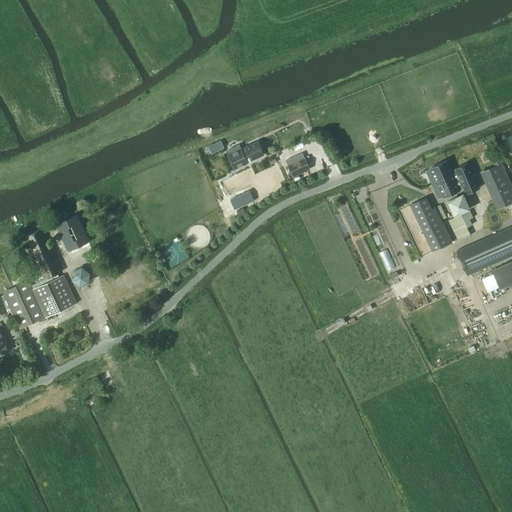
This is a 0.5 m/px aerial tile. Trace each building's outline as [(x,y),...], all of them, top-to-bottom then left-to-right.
[(220,141),(208,147),(211,154),(224,148),(220,141)] [(239,145),(228,150),(229,153),(228,154),(234,169),(247,163),(247,162),(263,154),(257,142),(241,149),(239,145)] [(302,153),(285,160),(293,176),(309,168),(302,153)] [(466,193),(478,188),(467,163),(455,169),(456,169),(451,171),(447,161),(430,168),(431,169),(426,171),(438,199),(443,197),(460,190),(459,189),(464,187),(466,193)] [(499,207),(511,200),(511,187),(501,162),(482,170),(499,207)] [(236,197),(230,199),(234,209),(254,200),(251,194),(238,200),(236,197)] [(458,195),(447,199),(454,214),(465,210),(458,195)] [(428,209),(422,198),(409,204),(432,250),(451,240),(434,206),(428,209)] [(53,220),(49,221),(62,249),(84,238),(71,211),(53,220)] [(459,240),(470,235),(461,215),(450,220),(459,240)] [(468,274),(511,254),(511,225),(457,250),(468,274)] [(42,228),(25,235),(40,266),(31,270),(39,287),(33,289),(45,316),(54,312),(75,302),(62,275),(59,276),(58,273),(61,272),(61,271),(62,270),(42,228)] [(100,246),(93,249),(95,254),(102,252),(100,246)] [(511,282),(511,259),(491,269),(500,288),(511,282)] [(73,271),(72,280),(80,286),(88,282),(89,273),(82,267),(73,271)] [(5,295),(0,297),(6,310),(11,308),(5,295)] [(0,353),(8,351),(0,329),(0,353)]
